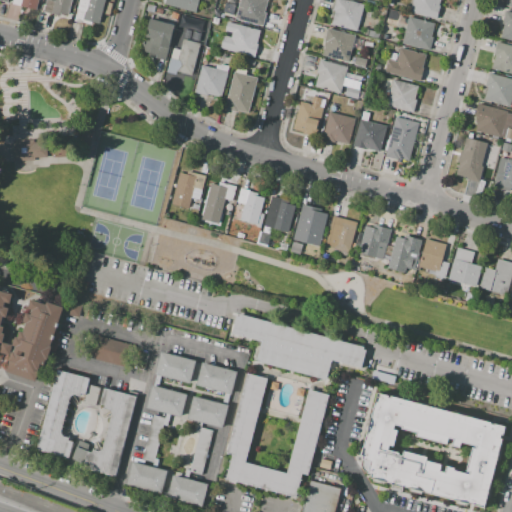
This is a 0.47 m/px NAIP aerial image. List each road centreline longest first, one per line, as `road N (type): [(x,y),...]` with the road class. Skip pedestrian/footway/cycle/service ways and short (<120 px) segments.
road 1 (residential): [(511,225),(259,154),(198,130),(110,68),(0,34)]
road 2 (residential): [(423,199),(474,0)]
road 3 (residential): [(259,154),(299,0)]
road 4 (tertiary): [(120,511),(0,468)]
